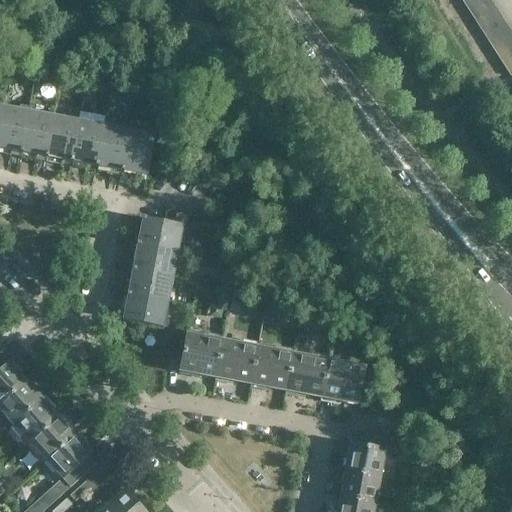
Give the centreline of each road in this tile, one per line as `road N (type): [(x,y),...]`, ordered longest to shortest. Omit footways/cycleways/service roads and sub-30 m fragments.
road 1 (secondary): [(444,215),(280,0)]
road 2 (residential): [(134,422),(166,399),(324,426)]
road 3 (residential): [(64,341),(94,312),(113,203)]
road 4 (residential): [(215,511),(134,422)]
